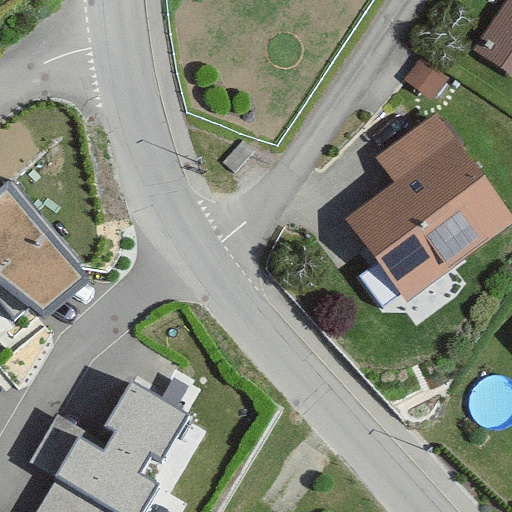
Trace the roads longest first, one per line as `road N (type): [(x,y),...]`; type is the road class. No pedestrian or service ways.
road 1 (unclassified): [(426,511),(298,382),(202,254)]
road 2 (residential): [(202,254),(262,210),(407,0)]
road 3 (residential): [(202,254),(84,338),(0,469)]
road 4 (unclassified): [(202,254),(162,183),(121,26)]
road 5 (residential): [(121,26),(0,113)]
